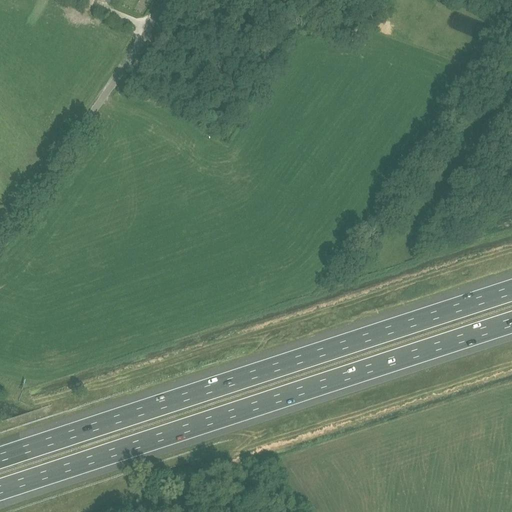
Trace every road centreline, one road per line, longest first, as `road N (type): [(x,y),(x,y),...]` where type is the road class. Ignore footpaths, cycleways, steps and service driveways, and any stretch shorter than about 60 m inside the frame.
road 1 (motorway): [(511,290),(0,458)]
road 2 (motorway): [(0,490),(511,322)]
road 3 (unclassified): [(168,0),(0,234)]
